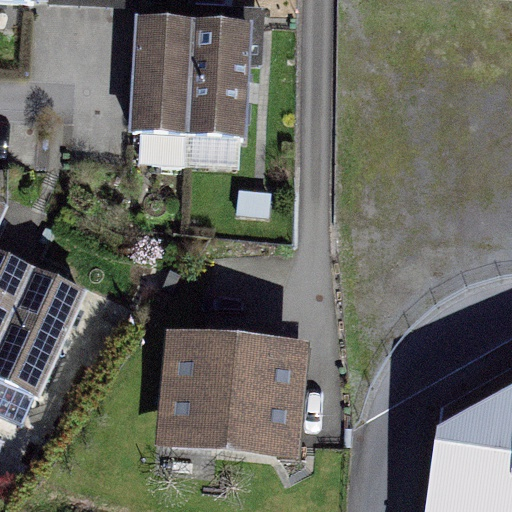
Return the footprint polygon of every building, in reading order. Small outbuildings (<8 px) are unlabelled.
[(21,0),(0,0),(0,19),(21,21),(21,0)] [(135,11),(135,0),(50,0),(50,11),(135,11)] [(185,46),(134,44),(130,155),(181,157),(185,46)] [(236,48),(185,46),(181,157),(232,159),(236,48)] [(0,373),(34,297),(0,281),(0,373)] [(81,318),(34,297),(0,373),(0,403),(35,419),(81,318)] [(511,511),(511,339),(452,330),(428,511),(511,511)] [(283,367),(152,359),(146,457),(277,465),(283,367)]
